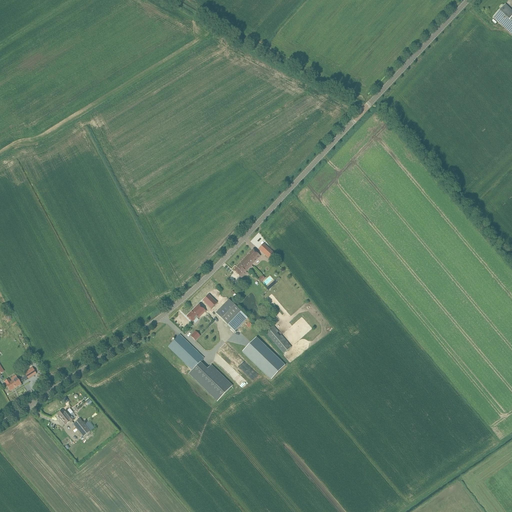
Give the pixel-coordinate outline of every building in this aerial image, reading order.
[(511,10),(505,4),(493,18),(503,27),(504,27),(511,34),(511,10)] [(264,244),(259,249),(269,259),(274,254),(264,244)] [(234,271),(237,274),(240,277),(244,272),(245,273),(260,256),(253,250),(234,271)] [(267,272),(271,276),(276,272),(272,267),(267,272)] [(217,303),(208,295),(204,299),(203,300),(211,309),(217,303)] [(229,300),(216,314),(234,332),(247,318),(229,300)] [(206,313),(207,312),(199,305),(187,317),(193,323),(197,318),(198,319),(205,312),(206,313)] [(269,321),(261,328),(283,354),(291,347),(281,335),(279,336),(277,334),(279,332),(269,321)] [(195,332),(190,336),(195,341),(200,336),(195,332)] [(168,347),(192,370),(189,374),(217,402),(232,386),(211,365),(207,369),(200,363),(204,358),(180,335),(168,347)] [(257,339),(243,354),(273,381),(287,366),(257,339)] [(25,374),(28,378),(28,379),(36,374),(33,369),(25,374)] [(8,379),(5,382),(6,385),(7,387),(10,391),(21,384),(20,383),(22,381),(28,378),(26,376),(21,379),(19,380),(16,375),(11,378),(13,381),(10,382),(8,379)] [(51,412),(59,406),(54,400),(46,407),(51,412)] [(67,411),(65,413),(63,410),(57,415),(60,419),(62,420),(67,416),(68,417),(71,415),(67,411)] [(65,425),(70,421),(70,423),(74,420),(71,415),(68,417),(67,416),(62,420),(65,425)] [(73,424),(71,426),(72,427),(74,425),(78,430),(85,425),(84,425),(79,419),(73,424)] [(85,425),(78,430),(84,437),(90,432),(94,428),(89,421),(84,425),(85,425)]
